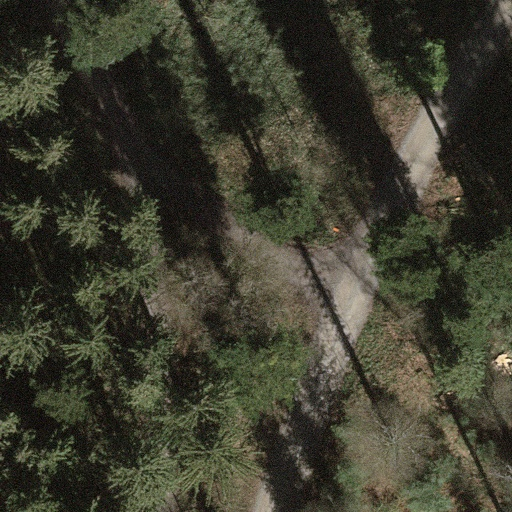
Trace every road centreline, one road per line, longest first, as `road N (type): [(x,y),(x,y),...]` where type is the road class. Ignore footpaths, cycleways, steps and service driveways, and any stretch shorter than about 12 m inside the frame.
road 1 (track): [(161,511),(156,200),(97,79),(32,0)]
road 2 (unclassified): [(281,511),(357,291),(511,35)]
road 3 (track): [(357,291),(254,251),(156,200)]
